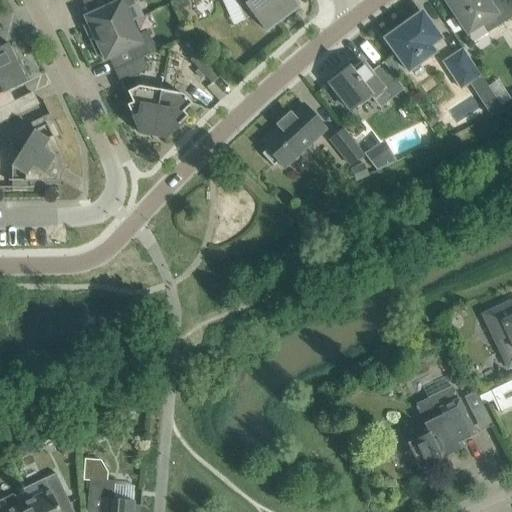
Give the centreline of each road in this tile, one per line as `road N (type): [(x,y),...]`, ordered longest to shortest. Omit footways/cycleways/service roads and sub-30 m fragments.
road 1 (residential): [(0,262),(97,254),(351,20)]
road 2 (residential): [(0,217),(97,209),(116,186),(25,0)]
